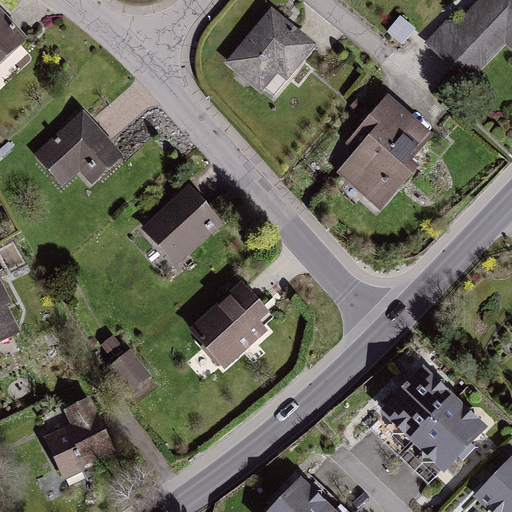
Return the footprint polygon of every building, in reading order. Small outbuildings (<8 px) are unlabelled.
[(511,0),(476,0),(461,18),(453,10),(422,46),(467,85),(500,46),(511,56),(511,0)] [(314,43),(270,7),(224,63),(258,90),(276,68),(286,76),(314,43)] [(0,62),(28,36),(0,8),(0,62)] [(402,44),(414,29),(400,17),(388,31),(402,44)] [(431,134),(386,94),(343,143),(354,152),(337,171),(379,208),(414,168),(407,162),(431,134)] [(124,156),(82,110),(33,153),(62,185),(79,171),(92,185),(124,156)] [(189,181),(142,227),(176,265),(225,221),(189,181)] [(0,278),(0,340),(22,331),(8,302),(11,300),(0,278)] [(244,279),(190,327),(224,366),(268,329),(260,320),(271,309),(244,279)] [(122,345),(114,334),(100,345),(108,355),(122,345)] [(130,348),(110,366),(131,394),(152,375),(130,348)] [(487,425),(422,366),(377,411),(443,472),(487,425)] [(71,425),(46,436),(63,478),(117,455),(91,397),(64,409),(71,425)] [(511,511),(511,453),(471,496),(487,511),(511,511)] [(336,511),(298,477),(264,511),(336,511)]
